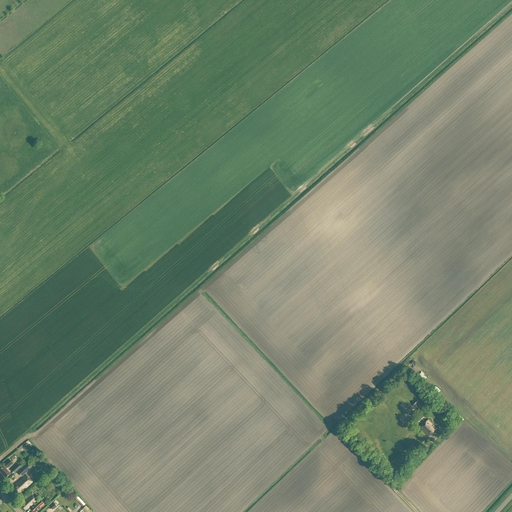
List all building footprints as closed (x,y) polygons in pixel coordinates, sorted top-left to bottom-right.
[(413,406),(419,412),(424,406),(418,400),(413,406)] [(437,428),(428,419),(420,428),(429,437),(431,435),(434,437),(435,436),(436,438),(440,434),(438,433),(439,431),(437,429),(437,428)] [(13,463),(9,459),(5,463),(5,464),(4,465),(0,468),(0,470),(5,477),(10,473),(6,468),(8,467),(13,463)] [(28,462),(18,472),(22,477),(32,467),(28,462)] [(18,464),(11,470),(14,473),(21,467),(18,464)] [(51,470),(44,476),(47,480),(52,476),(51,475),(53,472),(51,470)] [(32,482),(26,475),(12,487),(17,493),(19,492),(20,493),(32,482)] [(37,500),(32,494),(21,504),(22,505),(22,506),(25,509),(26,508),(27,509),(33,503),(35,506),(32,509),(34,511),(35,511),(38,509),(39,509),(41,507),(44,504),(41,500),(39,502),(38,501),(36,504),(34,502),(37,500)]
